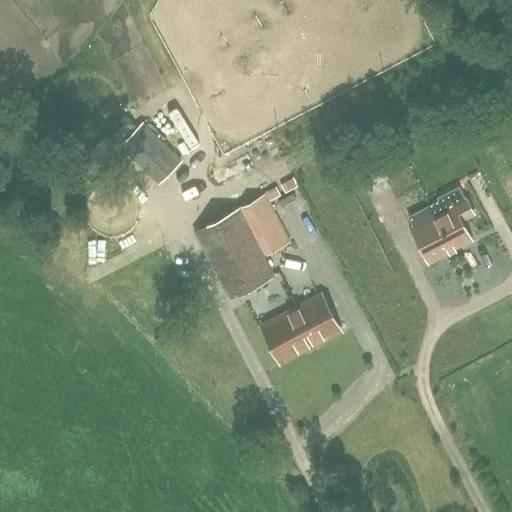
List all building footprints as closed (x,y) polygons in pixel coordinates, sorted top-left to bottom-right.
[(142,98),(135,106),(150,120),(157,112),(142,98)] [(85,179),(120,144),(137,127),(126,116),(121,121),(124,124),(109,140),(106,138),(75,170),(85,179)] [(158,182),(180,159),(142,122),(137,127),(120,144),(158,182)] [(382,167),(361,178),(366,188),(387,177),(382,167)] [(291,243),(271,201),(268,194),(197,231),(197,230),(196,231),(231,298),(274,276),(264,256),(291,243)] [(445,209),(440,200),(408,217),(413,226),(409,228),(428,264),(449,253),(448,252),(472,240),(462,220),(474,214),(466,198),(445,209)] [(476,237),(488,235),(486,218),(474,221),(476,237)] [(141,267),(172,246),(165,236),(134,257),(141,267)] [(417,308),(426,305),(418,287),(409,290),(417,308)] [(281,362),(311,347),(341,331),(323,296),(262,327),(281,362)]
